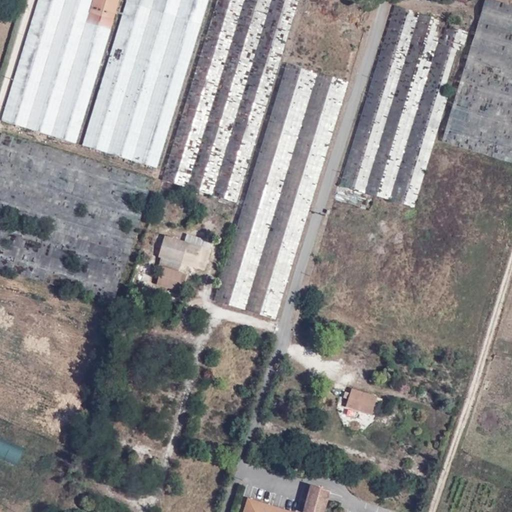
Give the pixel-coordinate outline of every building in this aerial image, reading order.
[(37,0),(2,120),(74,141),(89,94),(118,0),(37,0)] [(126,0),(96,96),(82,144),(155,166),(170,119),(200,24),(126,0)] [(206,0),(125,0),(126,0),(200,24),(206,0)] [(235,202),(297,0),(216,0),(211,19),(161,179),(235,202)] [(511,5),(496,0),(485,0),(463,70),(441,141),(511,163),(511,5)] [(412,207),(470,26),(394,3),(338,185),(412,207)] [(213,301),(274,319),(347,83),(286,64),(213,301)] [(0,268),(111,304),(119,279),(150,181),(7,131),(0,149),(0,268)] [(212,249),(161,233),(151,254),(181,264),(207,271),(212,249)] [(370,414),(375,397),(351,390),(346,407),(370,414)] [(0,439),(0,457),(18,464),(24,447),(0,439)] [(242,511),(327,511),(334,492),(311,485),(302,511),(297,511),(248,497),(242,511)]
